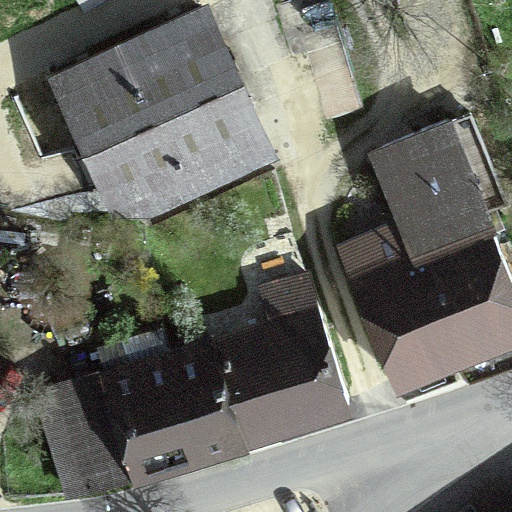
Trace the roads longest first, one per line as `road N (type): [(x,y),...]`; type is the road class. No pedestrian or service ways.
road 1 (residential): [(191,511),(339,461),(486,430)]
road 2 (residential): [(486,430),(383,511)]
